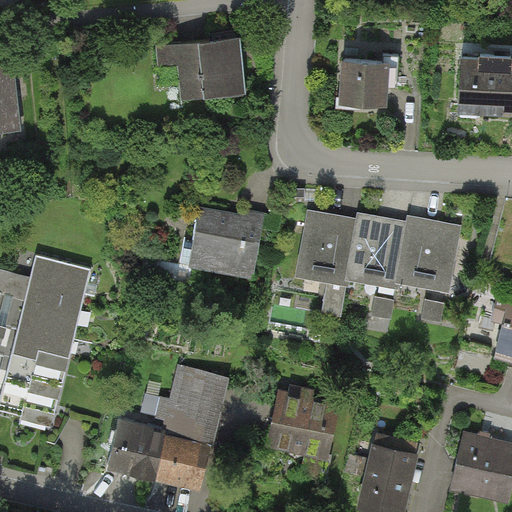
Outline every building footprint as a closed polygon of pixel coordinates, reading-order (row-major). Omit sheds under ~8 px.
[(247,94),(242,39),(170,46),(174,101),(247,94)] [(511,61),(465,58),(462,113),(511,115),(511,61)] [(396,64),(341,61),(338,107),(393,110),(396,64)] [(0,65),(0,136),(24,133),(14,64),(0,65)] [(306,190),(291,191),(291,199),(306,199),(306,190)] [(321,190),(306,190),(307,202),(321,202),(321,190)] [(209,205),(197,265),(259,278),(271,217),(209,205)] [(360,214),(311,207),(301,277),(350,284),(351,278),(360,214)] [(361,207),(360,214),(351,278),(400,286),(401,281),(411,214),(361,207)] [(412,209),(411,214),(401,281),(458,289),(469,217),(412,209)] [(0,289),(0,333),(14,337),(0,391),(0,409),(23,416),(26,406),(57,413),(94,266),(36,251),(25,296),(0,289)] [(422,319),(443,324),(449,301),(429,295),(422,319)] [(511,307),(502,357),(511,359),(511,307)] [(202,490),(229,377),(178,365),(163,427),(151,478),(202,490)] [(344,404),(279,391),(269,446),(333,458),(344,404)] [(110,468),(151,478),(163,427),(122,418),(110,468)] [(511,493),(511,444),(467,433),(452,491),(509,506),(511,493)] [(409,511),(424,444),(377,434),(361,508),(378,511),(409,511)]
